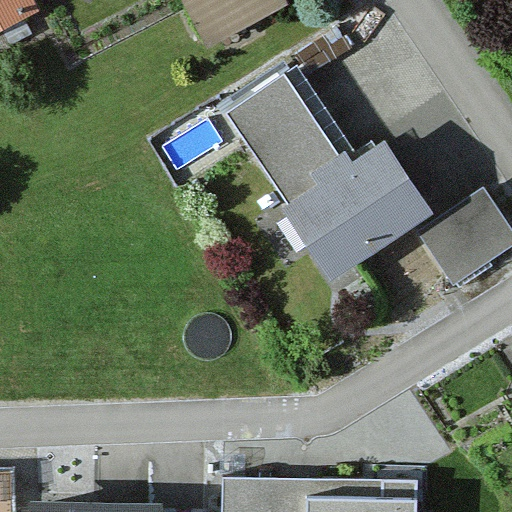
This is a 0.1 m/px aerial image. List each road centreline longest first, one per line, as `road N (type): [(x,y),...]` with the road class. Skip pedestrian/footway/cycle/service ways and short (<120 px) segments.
road 1 (residential): [(511,303),(346,405),(297,419),(0,430)]
road 2 (residential): [(416,0),(511,148)]
